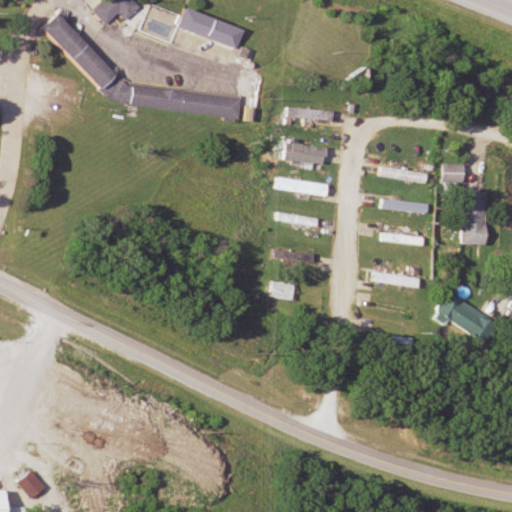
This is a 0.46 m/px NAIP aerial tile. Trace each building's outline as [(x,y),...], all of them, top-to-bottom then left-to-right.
[(98,0),(88,11),(101,24),(114,12),(122,20),(135,7),(128,0),(98,0)] [(229,47),(236,27),(178,8),(171,28),(229,47)] [(235,96),(112,80),(49,13),(34,27),(91,88),(96,88),(110,104),(232,120),(235,96)] [(324,119),(324,109),(281,108),(280,119),(324,119)] [(322,148),(279,142),(276,158),(319,165),(322,148)] [(436,164),(436,183),(457,183),(457,164),(436,164)] [(373,176),(417,182),(419,172),(375,166),(373,176)] [(324,186),(272,177),(270,187),(322,196),(324,186)] [(479,191),(456,191),(456,244),(479,244),(479,191)] [(376,209),(422,213),(423,203),(377,199),(376,209)] [(272,220),(311,227),(312,218),(274,212),(272,220)] [(419,243),(419,234),(376,234),(376,243),(419,243)] [(268,258),(308,263),(309,254),(270,249),(268,258)] [(416,277),(370,273),(369,282),(415,287),(416,277)] [(297,288),(269,278),(264,293),(291,303),(297,288)] [(476,345),(490,323),(445,292),(430,313),(476,345)] [(416,309),(370,299),(368,308),(414,319),(416,309)] [(387,335),(388,329),(370,326),(367,344),(404,349),(405,337),(387,335)] [(38,487),(24,469),(10,481),(24,498),(38,487)]
